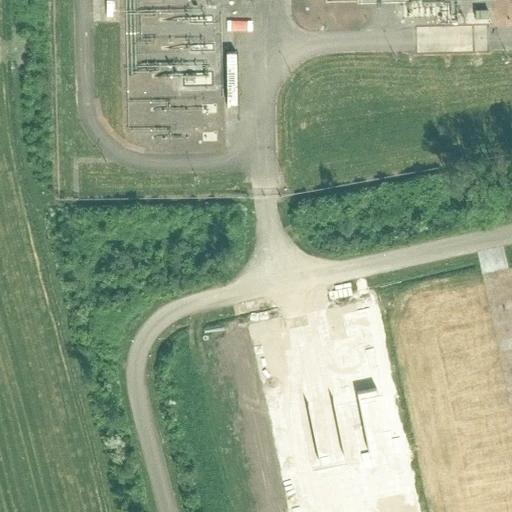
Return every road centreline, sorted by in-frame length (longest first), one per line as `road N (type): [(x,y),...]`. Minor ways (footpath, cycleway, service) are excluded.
road 1 (unclassified): [(166,511),(134,378),(135,355),(158,319),(225,293),(511,232)]
road 2 (unknown): [(287,52),(333,42),(511,37)]
road 3 (unknown): [(262,161),(257,107),(264,75),(287,52),(285,0)]
